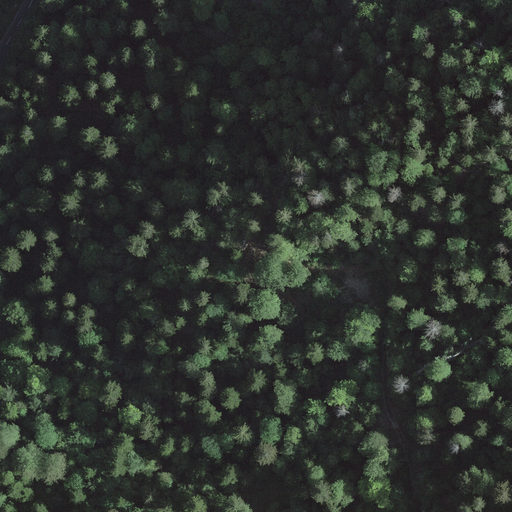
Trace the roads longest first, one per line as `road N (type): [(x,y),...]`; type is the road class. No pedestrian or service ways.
road 1 (track): [(412,511),(415,469),(386,400),(380,316),(350,283),(257,245),(255,263),(303,319),(312,390),(308,435),(258,511)]
road 2 (track): [(0,250),(10,190),(121,0)]
